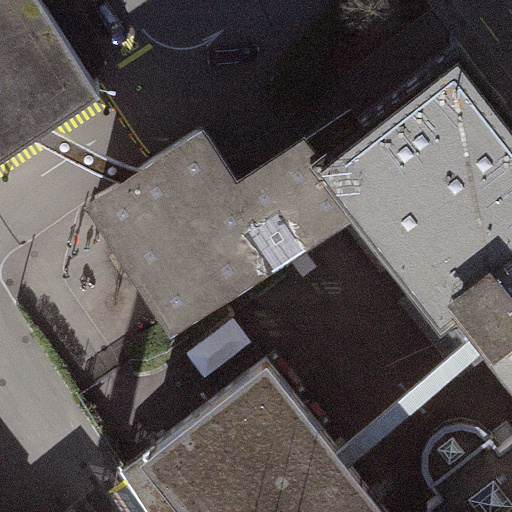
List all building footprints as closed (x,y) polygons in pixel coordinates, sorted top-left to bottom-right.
[(0,0),(0,142),(27,125),(44,113),(97,79),(45,0),(0,0)] [(511,511),(511,113),(505,104),(507,102),(459,40),(362,118),(314,156),(348,199),(361,214),(349,222),(383,263),(393,256),(441,315),(456,301),(474,324),(485,337),(511,371),(511,435),(501,443),(491,432),(477,421),(462,417),(445,420),(432,431),(425,446),(424,465),(431,479),(441,491),(428,502),(435,511),(389,511),(347,457),(336,444),(266,354),(147,446),(149,448),(123,468),(151,511),(511,511)] [(314,156),(362,118),(351,103),(235,180),(278,246),(348,199),(314,156)] [(27,125),(124,176),(141,164),(44,113),(27,125)] [(124,176),(96,194),(172,314),(278,246),(235,180),(200,127),(141,164),(124,176)] [(474,324),(336,444),(347,457),(485,337),(474,324)]
